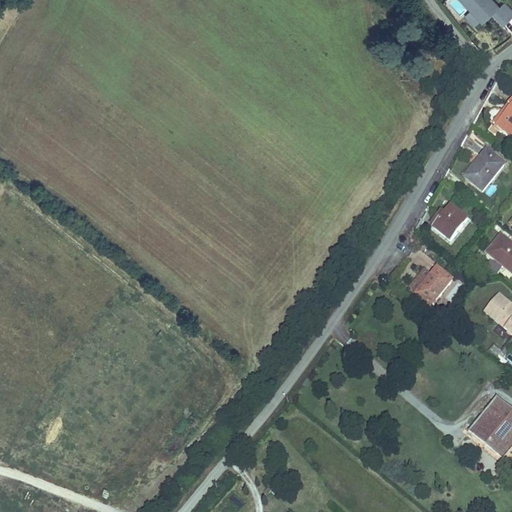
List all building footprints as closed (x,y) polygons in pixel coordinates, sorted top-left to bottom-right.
[(510,11),(511,9),(511,0),(494,0),(485,8),(497,22),(510,11)] [(495,136),(500,130),(511,139),(511,101),(509,105),(511,107),(511,108),(497,127),(494,124),(488,130),(495,136)] [(497,127),(511,108),(511,107),(509,105),(494,124),(497,127)] [(483,192),(505,166),(487,151),(466,178),(483,192)] [(459,205),(464,198),(462,196),(456,203),(459,205)] [(449,217),(454,210),(452,208),(446,215),(449,217)] [(451,242),(468,221),(454,210),(449,217),(446,215),(445,216),(435,229),(435,230),(451,242)] [(435,229),(445,216),(442,213),(431,226),(435,229)] [(511,272),(511,245),(508,242),(502,237),(488,254),(504,268),(505,267),(511,272)] [(432,307),(454,279),(438,266),(431,274),(424,269),(409,288),(432,307)] [(511,306),(500,297),(486,314),(511,335),(511,306)] [(502,352),(495,346),(489,352),(497,359),(502,352)] [(511,408),(499,398),(470,432),(497,456),(511,438),(511,408)] [(504,461),(511,450),(511,438),(497,456),(504,461)]
